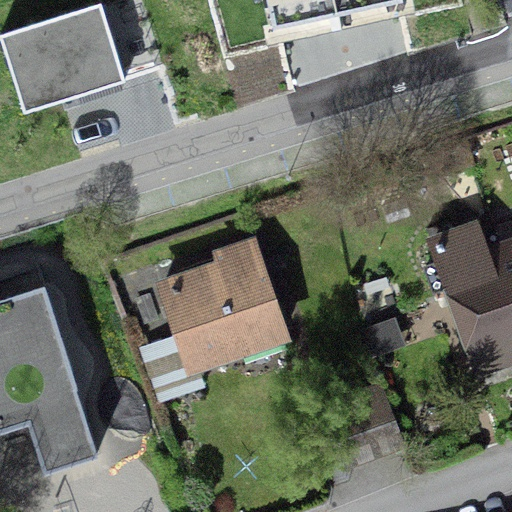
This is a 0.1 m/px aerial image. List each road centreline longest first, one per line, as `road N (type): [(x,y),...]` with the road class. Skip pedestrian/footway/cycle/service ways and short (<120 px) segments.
road 1 (residential): [(511,54),(0,211)]
road 2 (residential): [(511,468),(390,511)]
